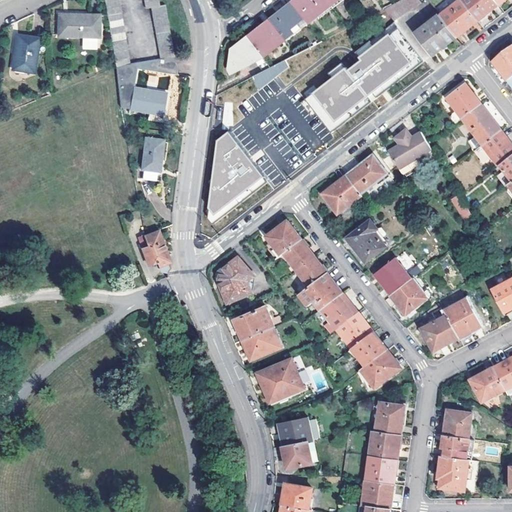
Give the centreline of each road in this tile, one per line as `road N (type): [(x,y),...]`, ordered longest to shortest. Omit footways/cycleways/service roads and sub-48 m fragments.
road 1 (residential): [(187,273),(251,429),(253,511)]
road 2 (residential): [(207,38),(186,206),(187,273)]
road 3 (residential): [(432,378),(291,193)]
road 4 (residential): [(291,193),(467,55)]
road 5 (residential): [(413,508),(432,378)]
road 6 (residential): [(187,273),(291,193)]
